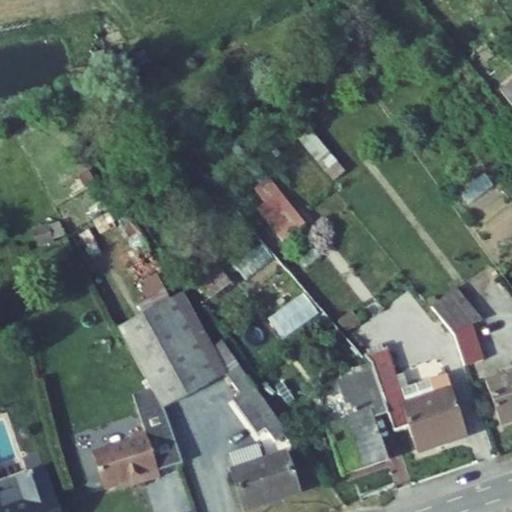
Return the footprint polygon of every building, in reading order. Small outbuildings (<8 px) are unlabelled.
[(10,155),(16,166),(33,157),(27,146),(10,155)] [(262,214),(284,245),(308,228),(274,183),(259,194),(270,208),(262,214)] [(78,240),(86,255),(101,247),(92,232),(78,240)] [(201,285),(220,306),(238,290),(219,269),(201,285)] [(164,275),(144,280),(150,300),(170,295),(164,275)] [(459,349),(469,377),(488,370),(476,337),(485,332),(460,301),(435,319),(459,349)] [(175,420),(236,387),(246,403),(238,408),(263,442),(271,437),(280,450),(292,441),(229,353),(221,358),(193,304),(130,336),(165,400),(175,420)] [(343,331),(352,341),(364,331),(356,321),(343,331)] [(373,366),(383,381),(399,426),(406,447),(422,442),(428,460),(478,444),(462,396),(444,402),(440,390),(415,399),(400,356),(373,366)] [(337,437),(353,485),(400,470),(386,430),(399,426),(383,381),(350,391),(363,429),(337,437)] [(440,390),(444,402),(462,396),(458,384),(440,390)] [(511,385),(495,391),(510,433),(511,432),(511,385)] [(143,408),(155,443),(140,448),(142,453),(104,466),(116,501),(133,496),(155,488),(156,495),(172,489),(170,485),(194,477),(175,420),(165,400),(143,408)] [(244,477),(254,511),(271,511),(309,500),(294,459),(275,465),(270,450),(244,457),(244,477)] [(6,511),(69,511),(56,468),(30,477),(37,502),(7,511),(6,511)] [(155,488),(133,496),(135,502),(156,495),(155,488)]
